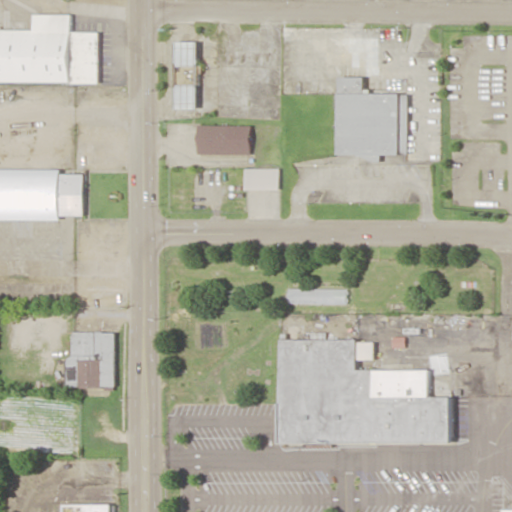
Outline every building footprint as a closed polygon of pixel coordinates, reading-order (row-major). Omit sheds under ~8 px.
[(0,81),(101,82),(102,31),(74,31),(74,14),(36,13),(36,31),(0,30),(0,81)] [(199,108),(200,41),(178,40),(177,108),(199,108)] [(409,93),(366,93),(366,76),(340,76),(341,154),(410,153),(409,93)] [(252,154),(253,125),(200,124),(199,153),(252,154)] [(281,189),(281,168),(247,167),(246,188),(281,189)] [(0,168),(0,218),(64,218),(64,214),(87,214),(87,173),(64,173),(64,169),(0,168)] [(349,288),(290,287),(290,302),(349,303),(349,288)] [(69,386),(118,386),(117,331),(74,331),(74,356),(69,356),(69,386)] [(284,442),(452,442),(452,378),(430,378),(430,369),(360,369),(360,359),(377,359),(377,339),(284,340),(284,442)] [(63,511),(113,511),(113,502),(64,503),(63,511)]
